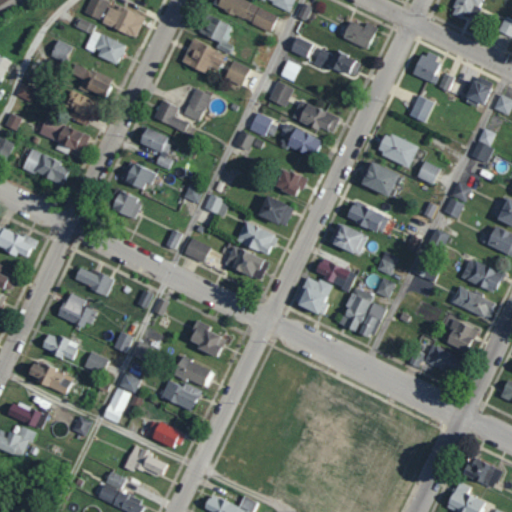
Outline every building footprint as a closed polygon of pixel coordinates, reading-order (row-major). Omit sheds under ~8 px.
[(100,19),(106,0),(89,0),(84,13),(100,19)] [(271,29),(277,14),(273,4),(290,11),(292,5),(291,0),(213,0),(212,6),(271,29)] [(108,5),(101,23),(135,37),(144,15),(118,4),(116,8),(108,5)] [(216,47),(229,53),(236,39),(227,35),(232,25),(207,14),(199,32),(219,41),(216,47)] [(95,24),(78,16),(74,26),(91,33),(85,47),(97,52),(96,55),(117,63),(125,44),(93,30),(95,24)] [(498,31),(511,36),(511,19),(504,16),(498,31)] [(364,26),(349,20),(342,37),(367,47),(375,26),(365,22),(364,26)] [(312,42),(296,34),(289,49),(305,57),(312,42)] [(49,56),(64,64),(73,46),(58,38),(49,56)] [(204,71),(207,65),(218,69),(225,53),(191,38),(181,61),(204,71)] [(332,54),(320,48),(313,63),(323,68),(326,62),(354,76),(361,61),(335,49),(332,54)] [(421,50),(412,72),(431,80),(441,58),(421,50)] [(0,79),(1,80),(11,60),(0,54),(0,79)] [(224,77),(242,85),(249,67),(232,59),(224,77)] [(294,80),(300,65),(286,59),(280,75),(294,80)] [(78,86),(84,89),(92,70),(74,62),(70,73),(82,78),(78,86)] [(111,76),(94,70),(87,88),(105,94),(111,76)] [(448,90),(454,76),(444,72),(438,86),(448,90)] [(465,98),(481,105),(490,86),(474,78),(465,98)] [(285,105),(293,86),(276,80),(269,99),(285,105)] [(16,96),(31,102),(36,88),(21,83),(16,96)] [(200,120),(210,93),(194,87),(184,114),(200,120)] [(68,116),(85,125),(97,102),(71,88),(63,104),(72,109),(68,116)] [(493,108),(509,114),(511,105),(511,98),(500,93),(493,108)] [(424,121),(433,101),(418,94),(409,114),(424,121)] [(154,116),(184,131),(188,121),(174,114),(178,106),(163,99),(154,116)] [(333,131),(339,115),(299,99),(292,117),(317,128),(318,125),(333,131)] [(249,129),(265,135),(272,117),(257,111),(249,129)] [(5,124),(16,129),(21,117),(10,112),(5,124)] [(38,132),(82,151),(89,135),(45,116),(38,132)] [(322,139),(286,123),(282,129),(285,131),(280,141),(308,153),(310,148),(316,151),(322,139)] [(160,151),(155,163),(169,169),(173,159),(166,156),(171,144),(166,142),(168,135),(144,125),(137,142),(160,151)] [(490,145),(496,132),(484,127),(478,140),(490,145)] [(249,150),(255,135),(241,130),(235,144),(249,150)] [(376,152),(409,166),(418,145),(385,131),(376,152)] [(0,153),(8,157),(15,143),(0,135),(0,153)] [(493,146),(476,141),(471,156),(488,162),(493,146)] [(23,167),(61,184),(69,165),(31,148),(23,167)] [(360,182),(387,196),(398,173),(371,160),(360,182)] [(417,178),(434,183),(439,166),(422,160),(417,178)] [(122,179),(147,188),(153,170),(129,161),(122,179)] [(305,177),(282,167),(274,185),(297,195),(305,177)] [(465,201),(472,187),(458,180),(451,194),(465,201)] [(197,202),(203,188),(189,182),(183,196),(197,202)] [(110,207),(135,218),(143,201),(118,190),(110,207)] [(203,207),(223,215),(229,202),(210,193),(203,207)] [(285,226),(293,206),(265,194),(257,214),(285,226)] [(511,224),(511,199),(504,196),(495,218),(511,224)] [(458,217),(463,202),(449,197),(444,212),(458,217)] [(345,218),(382,233),(389,216),(352,201),(345,218)] [(423,215),(430,218),(436,204),(428,201),(423,215)] [(269,254),(277,234),(244,221),(235,241),(269,254)] [(359,254),(367,234),(337,222),(328,242),(359,254)] [(483,242),(511,256),(511,232),(492,223),(483,242)] [(36,240),(0,224),(0,247),(27,259),(36,240)] [(449,235),(436,228),(431,237),(444,245),(449,235)] [(182,233),(172,229),(165,245),(175,249),(182,233)] [(421,238),(412,234),(406,249),(415,252),(421,238)] [(204,261),(210,245),(190,237),(183,253),(204,261)] [(268,258),(232,246),(226,265),(252,274),(253,271),(263,275),(268,258)] [(397,255),(384,250),(376,268),(389,274),(397,255)] [(348,290),(356,274),(322,256),(314,272),(348,290)] [(461,277),(494,291),(502,272),(469,258),(461,277)] [(0,285),(9,289),(13,278),(0,273),(0,268),(1,265),(0,264),(0,285)] [(107,294),(114,278),(98,271),(97,273),(79,265),(73,280),(107,294)] [(309,275),(296,302),(318,313),(331,285),(309,275)] [(376,292),(389,297),(395,282),(382,276),(376,292)] [(460,284),(452,301),(487,319),(496,301),(460,284)] [(358,330),(371,292),(353,286),(339,324),(358,330)] [(136,303),(146,308),(153,293),(143,288),(136,303)] [(86,299),(68,291),(57,315),(86,328),(95,310),(83,305),(86,299)] [(168,300),(159,297),(154,312),(163,315),(168,300)] [(385,307),(372,301),(358,332),(371,338),(385,307)] [(189,340),(198,343),(196,348),(216,355),(223,337),(209,332),(211,325),(196,319),(189,340)] [(476,329),(454,319),(443,342),(465,352),(476,329)] [(113,347),(126,352),(133,336),(120,330),(113,347)] [(72,359),(78,342),(57,335),(56,336),(46,333),(40,348),(72,359)] [(151,346),(139,341),(132,355),(144,360),(151,346)] [(457,355),(430,345),(424,362),(452,372),(457,355)] [(410,363),(418,366),(423,353),(415,349),(410,363)] [(107,358),(90,351),(83,366),(101,374),(107,358)] [(214,372),(182,355),(174,371),(206,388),(214,372)] [(42,366),(31,361),(25,375),(65,392),(72,376),(43,364),(42,366)] [(119,385),(135,392),(141,379),(124,372),(119,385)] [(511,400),(511,379),(508,377),(500,395),(511,400)] [(192,410),(201,389),(184,382),(183,386),(167,379),(160,397),(192,410)] [(383,401),(334,380),(328,395),(323,393),(313,415),(364,437),(358,452),(353,449),(340,478),(343,479),(334,501),(355,511),(358,504),(375,511),(403,445),(391,440),(395,432),(374,423),(383,401)] [(130,392),(116,386),(103,417),(118,422),(130,392)] [(41,428),(47,413),(11,399),(6,414),(41,428)] [(72,430),(86,435),(91,420),(77,415),(72,430)] [(147,433),(178,448),(185,434),(154,419),(147,433)] [(36,431),(22,425),(18,435),(0,427),(0,447),(21,456),(27,441),(31,442),(36,431)] [(166,460),(133,446),(125,463),(158,478),(166,460)] [(502,468),(472,457),(465,475),(495,486),(502,468)] [(104,482),(120,489),(125,477),(110,470),(104,482)] [(470,486),(457,481),(446,507),(456,511),(481,511),(486,501),(467,493),(470,486)] [(139,511),(144,499),(102,484),(97,499),(132,511),(139,511)] [(205,511),(244,511),(245,511),(247,511),(253,511),(257,500),(243,495),(239,505),(209,494),(203,511),(205,511)]
